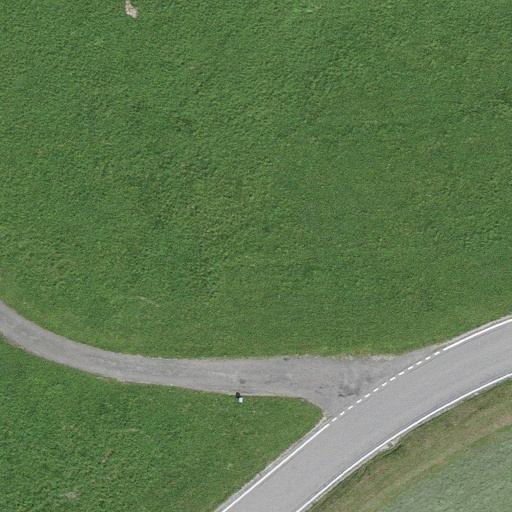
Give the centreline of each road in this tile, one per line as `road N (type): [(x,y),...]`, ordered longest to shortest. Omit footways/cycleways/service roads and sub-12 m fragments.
road 1 (track): [(0,314),(63,351),(214,373),(318,376),(406,396)]
road 2 (tertiary): [(254,511),(406,396),(511,344)]
